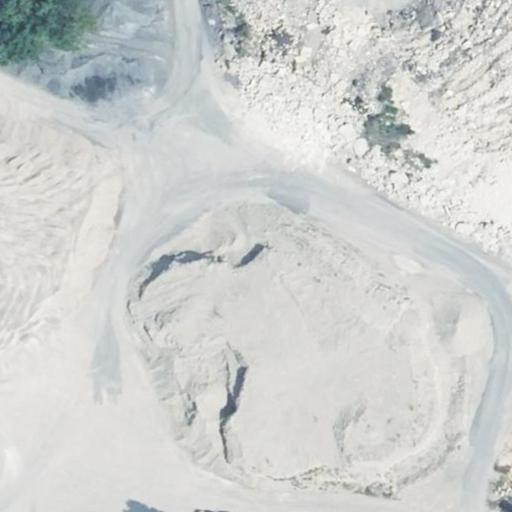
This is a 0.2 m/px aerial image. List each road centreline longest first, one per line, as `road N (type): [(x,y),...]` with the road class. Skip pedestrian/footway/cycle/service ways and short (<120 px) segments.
road 1 (unknown): [(207,80),(196,130),(40,467),(0,411)]
road 2 (unknown): [(207,80),(357,189),(483,250)]
